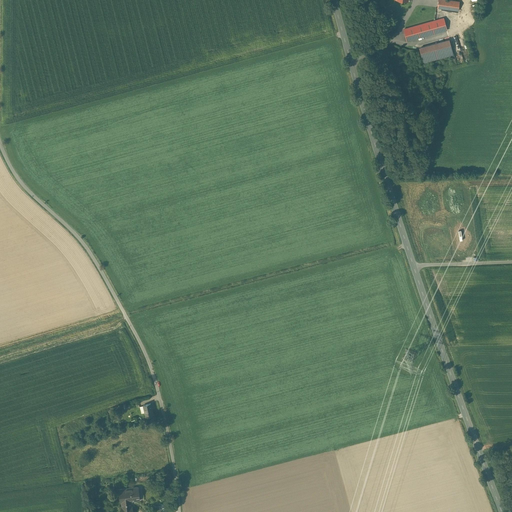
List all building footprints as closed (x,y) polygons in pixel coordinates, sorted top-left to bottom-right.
[(444,0),(438,0),(437,8),(458,10),(459,2),(444,0)] [(443,18),(403,30),(407,41),(446,29),(443,18)] [(449,39),(419,48),(423,62),(453,54),(449,39)] [(441,66),(430,70),(432,78),(444,75),(441,66)] [(153,418),(151,404),(143,406),(145,419),(153,418)] [(141,499),(140,485),(120,487),(122,511),(134,511),(133,500),(141,499)] [(170,502),(160,503),(161,511),(171,510),(170,502)]
